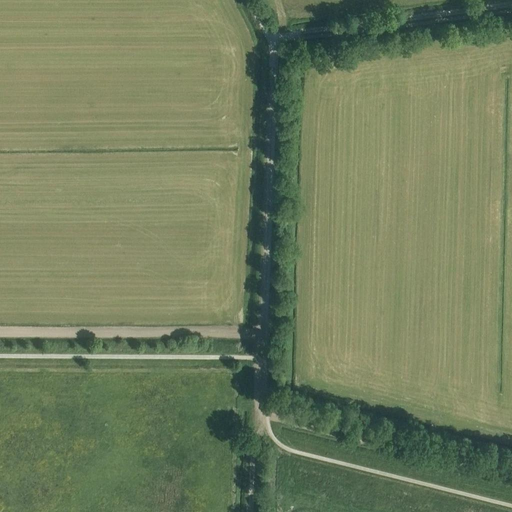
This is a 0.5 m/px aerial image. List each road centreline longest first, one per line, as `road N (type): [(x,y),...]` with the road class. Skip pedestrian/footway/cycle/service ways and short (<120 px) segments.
road 1 (track): [(260,333),(257,404),(266,412),(511,473)]
road 2 (track): [(270,41),(260,333)]
road 3 (track): [(0,332),(260,333)]
road 4 (track): [(511,4),(270,41)]
